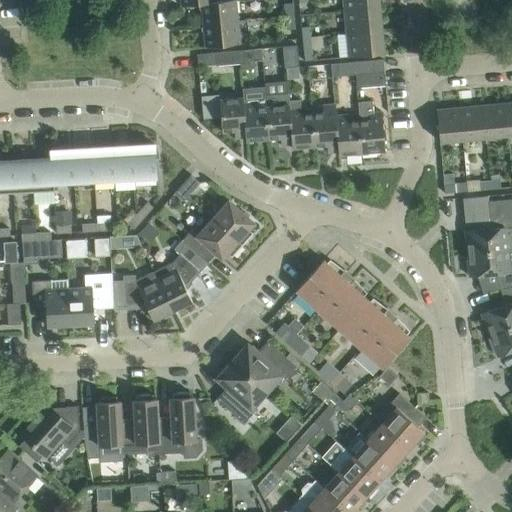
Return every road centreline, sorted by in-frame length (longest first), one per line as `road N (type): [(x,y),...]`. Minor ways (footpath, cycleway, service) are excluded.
road 1 (residential): [(0,367),(176,357),(313,209)]
road 2 (residential): [(463,451),(448,321),(435,283),(386,234)]
road 3 (residential): [(313,209),(250,188),(140,102)]
road 4 (residential): [(386,234),(422,148),(421,76)]
road 5 (residential): [(140,102),(97,95),(0,102)]
